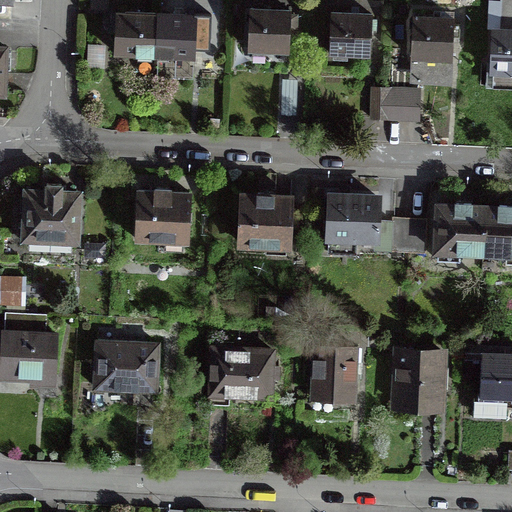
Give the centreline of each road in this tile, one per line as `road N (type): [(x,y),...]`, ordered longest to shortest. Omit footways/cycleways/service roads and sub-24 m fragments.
road 1 (residential): [(511,497),(0,472)]
road 2 (residential): [(511,165),(48,138)]
road 3 (residential): [(53,0),(48,138)]
